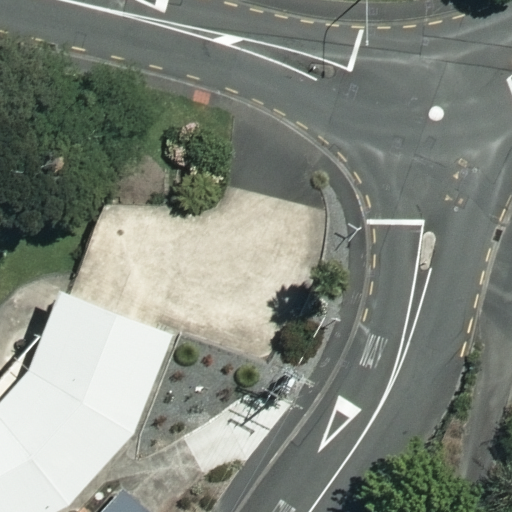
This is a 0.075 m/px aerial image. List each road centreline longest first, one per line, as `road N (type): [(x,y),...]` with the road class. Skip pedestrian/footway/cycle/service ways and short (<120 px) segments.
road 1 (residential): [(437,113),(426,250),(404,343),(380,400),(309,511)]
road 2 (residential): [(61,0),(345,74),(437,113)]
